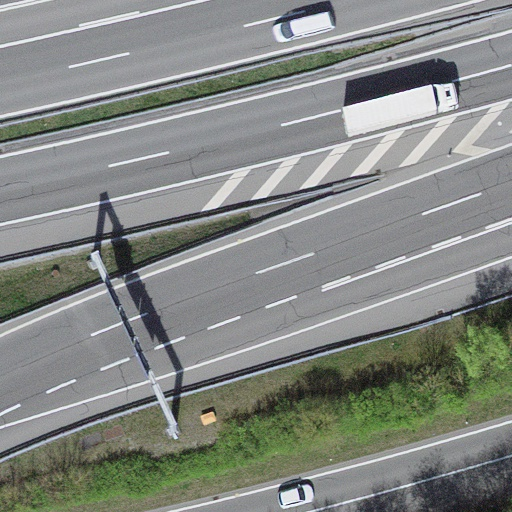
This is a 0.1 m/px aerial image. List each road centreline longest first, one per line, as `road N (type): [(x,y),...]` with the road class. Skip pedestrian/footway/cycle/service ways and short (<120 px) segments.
road 1 (motorway): [(0,374),(511,183)]
road 2 (motorway): [(0,189),(511,64)]
road 3 (motorway): [(291,0),(0,66)]
road 4 (motorway): [(237,511),(511,437)]
